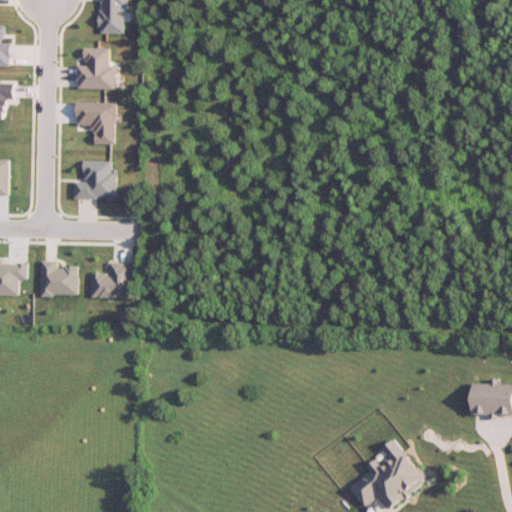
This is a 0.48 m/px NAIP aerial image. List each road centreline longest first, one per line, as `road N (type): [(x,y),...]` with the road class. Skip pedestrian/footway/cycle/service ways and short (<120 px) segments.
road 1 (residential): [(42,229),(46,0)]
road 2 (residential): [(0,228),(131,231)]
